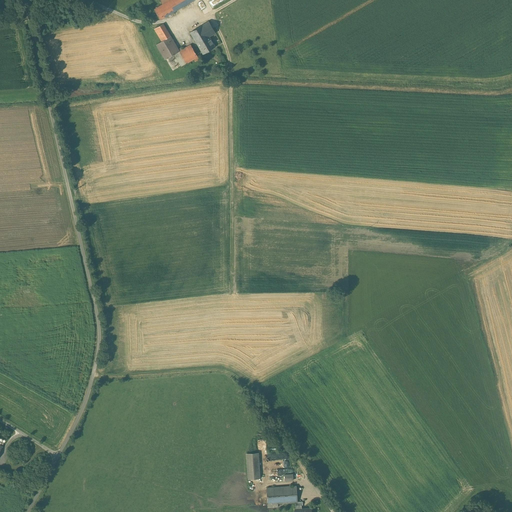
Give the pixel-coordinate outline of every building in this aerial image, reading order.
[(167,0),(164,2),(153,9),(160,20),(193,0),(167,0)] [(189,32),(202,54),(214,46),(209,37),(215,34),(208,22),(189,32)] [(153,29),(161,41),(169,36),(162,24),(153,29)] [(169,36),(161,41),(156,44),(164,59),(175,53),(178,51),(169,36)] [(178,51),(175,53),(178,57),(176,59),(180,66),(196,57),(189,45),(178,51)] [(257,476),(257,451),(242,451),(242,476),(257,476)] [(295,484),(264,485),(265,502),(295,501),(295,484)]
